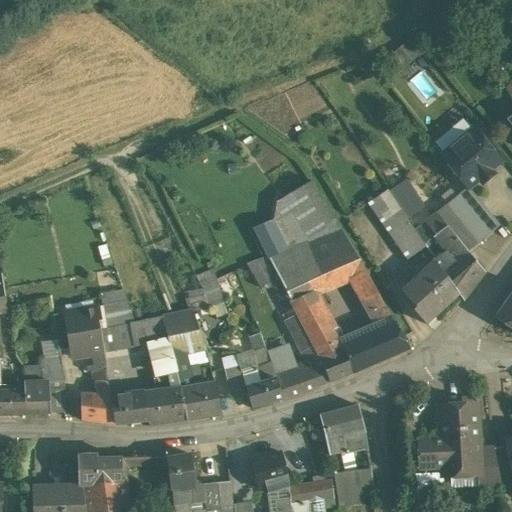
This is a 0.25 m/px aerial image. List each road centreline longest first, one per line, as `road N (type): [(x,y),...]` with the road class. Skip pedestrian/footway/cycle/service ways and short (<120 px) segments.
road 1 (track): [(0,200),(404,30)]
road 2 (residential): [(368,382),(270,420),(178,441),(0,432)]
road 3 (residential): [(368,382),(382,511)]
